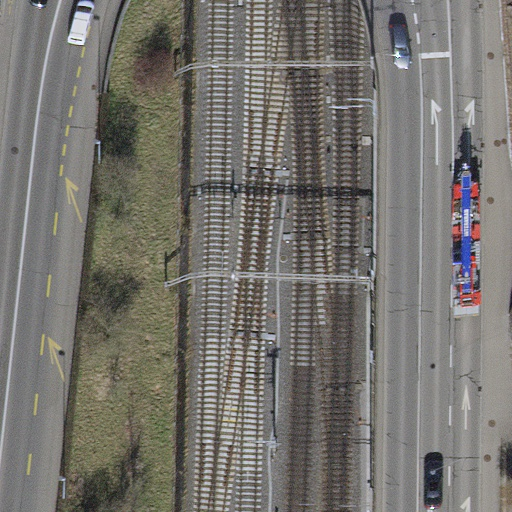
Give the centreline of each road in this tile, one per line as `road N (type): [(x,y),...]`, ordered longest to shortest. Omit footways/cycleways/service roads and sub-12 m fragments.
road 1 (secondary): [(428,0),(436,50),(432,511)]
road 2 (tertiary): [(63,0),(47,69),(0,501)]
